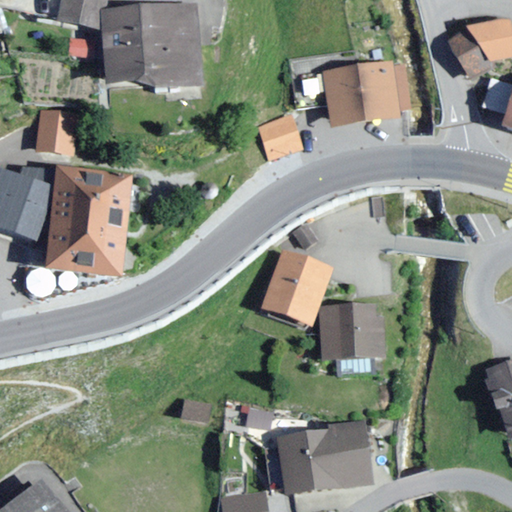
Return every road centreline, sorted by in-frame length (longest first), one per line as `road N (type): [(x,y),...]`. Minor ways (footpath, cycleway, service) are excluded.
road 1 (secondary): [(0,339),(108,317),(162,290),(323,176),(394,162),(468,165)]
road 2 (residential): [(430,8),(468,165)]
road 3 (residential): [(511,494),(454,479),(398,491),(365,511)]
